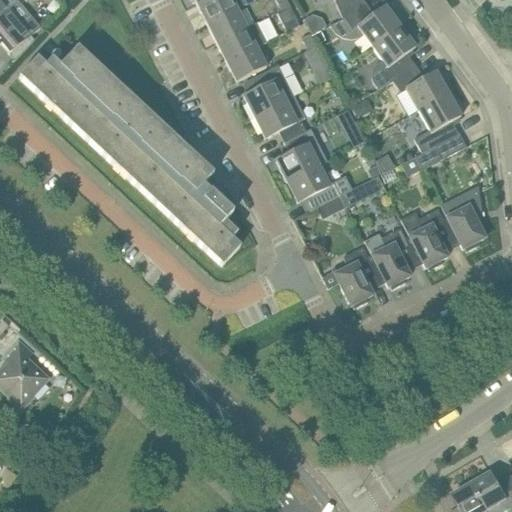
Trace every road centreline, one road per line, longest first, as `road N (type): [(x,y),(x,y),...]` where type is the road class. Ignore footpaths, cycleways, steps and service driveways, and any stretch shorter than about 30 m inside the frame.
road 1 (residential): [(295,269),(218,305),(0,110)]
road 2 (residential): [(295,269),(158,0)]
road 3 (residential): [(511,263),(349,342),(326,328),(295,269)]
road 4 (secondary): [(190,379),(0,198)]
road 5 (secondary): [(323,497),(231,406),(190,379)]
road 6 (secondary): [(190,379),(288,511)]
road 7 (residential): [(511,137),(499,90),(430,0)]
